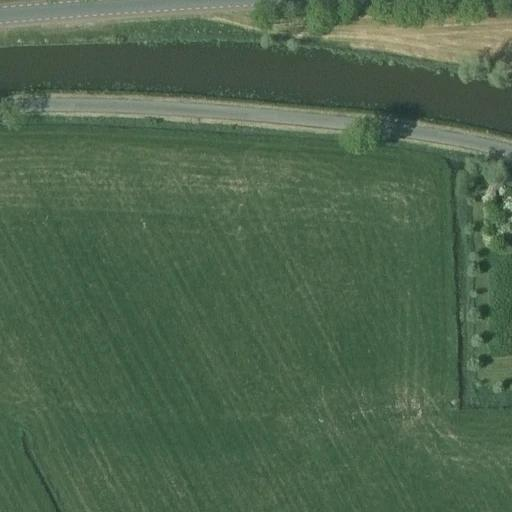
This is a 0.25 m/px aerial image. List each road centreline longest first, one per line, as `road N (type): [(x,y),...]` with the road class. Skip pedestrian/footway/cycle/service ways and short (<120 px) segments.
road 1 (unclassified): [(0,107),(213,110),(389,128),(511,151)]
road 2 (secondary): [(0,17),(270,0)]
